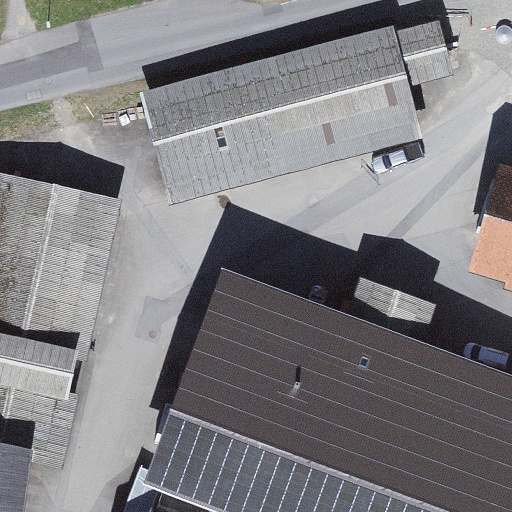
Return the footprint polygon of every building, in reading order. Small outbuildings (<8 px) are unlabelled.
[(174,209),(427,141),(414,94),(463,81),(449,27),(404,39),(401,30),(145,99),(174,209)] [(511,169),(505,167),(478,276),(511,284),(511,292),(511,298),(511,169)] [(129,208),(0,178),(0,447),(36,455),(70,463),(129,208)] [(226,351),(214,347),(162,492),(175,497),(169,511),(511,511),(511,392),(452,371),(432,426),(406,416),(443,311),(367,285),(353,323),(276,296),(264,328),(237,318),(226,351)] [(0,511),(29,511),(36,455),(0,447),(0,511)]
